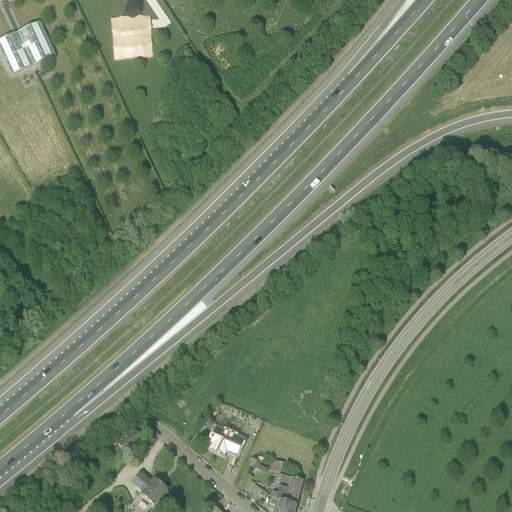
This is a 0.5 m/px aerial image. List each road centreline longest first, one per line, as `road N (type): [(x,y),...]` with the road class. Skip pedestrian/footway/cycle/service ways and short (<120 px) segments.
road 1 (motorway): [(67,411),(360,137),(478,0)]
road 2 (motorway): [(67,411),(197,321),(399,157),(454,126),(511,113)]
road 3 (motorway): [(353,80),(213,222),(0,414)]
road 4 (secondary): [(317,511),(381,368),(439,297),(511,234)]
road 5 (unclassified): [(253,511),(146,418)]
